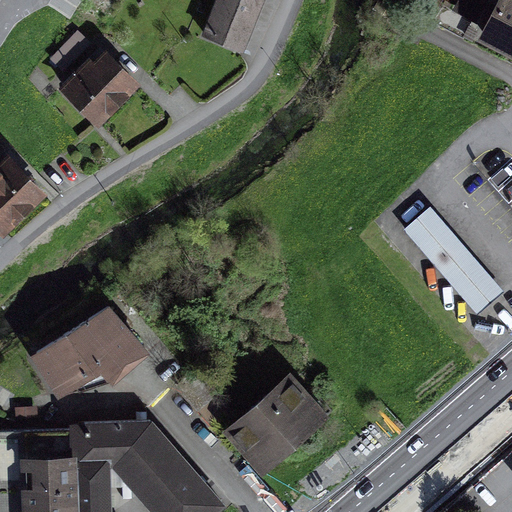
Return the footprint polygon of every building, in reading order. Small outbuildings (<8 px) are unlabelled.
[(266,0),(217,0),(202,37),(243,53),(266,0)] [(511,0),(498,0),(476,43),(511,61),(511,0)] [(92,44),(78,31),(50,60),(62,72),(92,44)] [(98,130),(141,87),(106,52),(94,65),(90,60),(60,90),(98,130)] [(0,238),(3,241),(48,197),(8,156),(0,164),(0,238)] [(431,208),(404,230),(477,316),(505,293),(431,208)] [(111,307),(30,359),(58,401),(109,384),(113,389),(151,356),(111,307)] [(235,423),(223,434),(263,480),(330,419),(291,374),(235,423)] [(198,377),(180,391),(217,438),(223,434),(235,423),(198,377)] [(112,511),(111,470),(148,511),(221,511),(225,509),(151,423),(69,426),(70,429),(72,460),(77,459),(79,511),(112,511)] [(72,460),(70,429),(0,431),(0,511),(79,511),(77,459),(72,460)]
